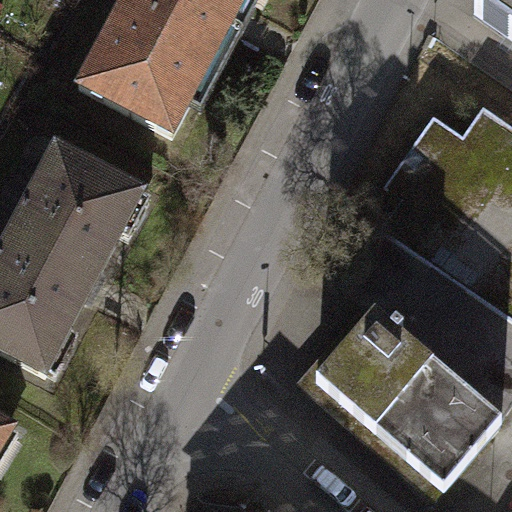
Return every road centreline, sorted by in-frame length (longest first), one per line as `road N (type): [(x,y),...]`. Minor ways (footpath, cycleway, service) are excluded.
road 1 (residential): [(399,0),(199,377)]
road 2 (residential): [(199,377),(355,511)]
road 3 (residential): [(199,377),(126,511)]
